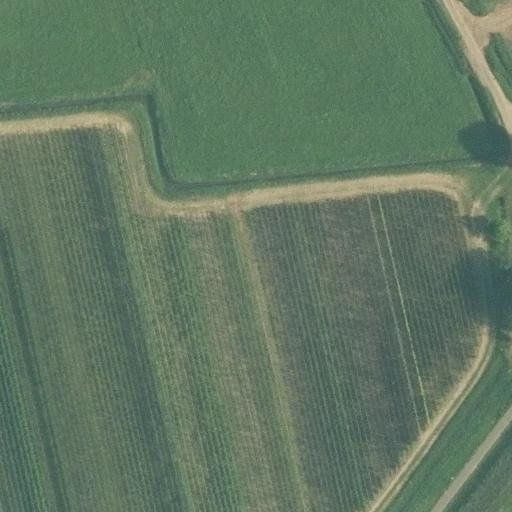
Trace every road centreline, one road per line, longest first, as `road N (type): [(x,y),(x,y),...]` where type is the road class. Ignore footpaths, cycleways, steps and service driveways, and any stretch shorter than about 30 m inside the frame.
road 1 (unclassified): [(443,0),(511,135)]
road 2 (unclassified): [(511,411),(434,511)]
